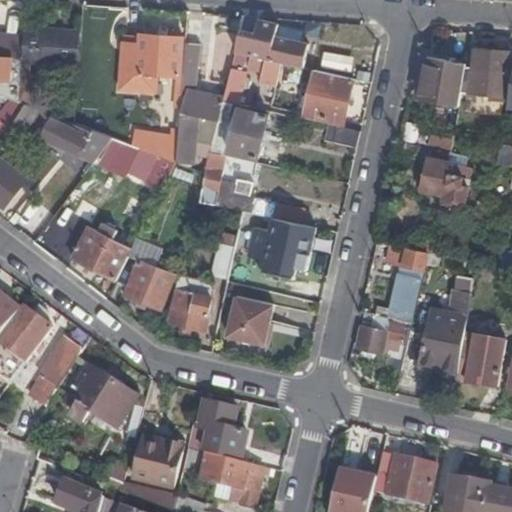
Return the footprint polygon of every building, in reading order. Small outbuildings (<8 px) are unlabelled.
[(255,34),(241,31),(235,53),(249,56),(282,64),(303,69),(307,46),(284,40),(275,38),(277,25),(258,21),(255,34)] [(287,27),(277,25),(275,38),(284,40),(287,27)] [(80,33),(24,29),(23,37),(22,60),(22,62),(78,66),(80,33)] [(0,34),(0,80),(9,81),(9,79),(11,59),(22,60),(23,37),(0,34)] [(140,37),(140,38),(139,47),(122,45),(121,66),(119,91),(154,93),(155,76),(181,78),(183,40),(140,37)] [(139,47),(140,38),(123,37),(122,45),(139,47)] [(198,46),(184,44),(181,93),(195,94),(198,46)] [(491,52),(474,52),(474,70),(466,69),(461,95),(508,99),(511,75),(510,75),(511,53),(506,53),(506,46),(492,46),(491,52)] [(474,52),(468,51),(466,65),(466,69),(474,70),(474,52)] [(249,56),(235,53),(231,69),(245,73),(247,68),(249,56)] [(282,64),(249,56),(247,68),(263,71),(261,82),(277,86),(282,64)] [(466,69),(466,65),(425,57),(417,100),(459,108),(461,95),(466,69)] [(245,73),(231,69),(223,102),(237,105),(245,73)] [(343,125),(353,81),(315,72),(309,96),(303,95),(302,101),(308,102),(305,116),(332,122),(343,125)] [(0,95),(18,103),(20,80),(9,79),(9,81),(0,80),(0,95)] [(177,159),(176,163),(192,163),(194,138),(190,138),(192,117),(199,118),(217,122),(218,122),(223,102),(187,94),(180,115),(178,139),(177,159)] [(0,129),(5,133),(10,126),(23,107),(9,101),(0,114),(0,129)] [(225,156),(227,156),(228,153),(238,110),(239,106),(237,105),(223,102),(218,122),(217,122),(211,147),(210,152),(211,152),(225,156)] [(32,141),(38,134),(43,127),(47,130),(53,116),(26,106),(10,126),(32,141)] [(268,116),(238,110),(228,153),(257,160),(268,116)] [(38,134),(96,162),(113,139),(73,124),(53,116),(47,130),(43,127),(38,134)] [(195,143),(211,147),(217,122),(199,118),(195,143)] [(324,142),(355,150),(359,134),(328,127),(324,142)] [(0,142),(18,156),(29,142),(11,128),(0,142)] [(137,133),(135,148),(140,149),(163,158),(177,159),(178,139),(163,139),(137,133)] [(428,136),(426,148),(448,153),(451,154),(453,142),(428,136)] [(426,148),(404,143),(401,157),(428,163),(426,171),(420,170),(419,177),(424,178),(422,190),(443,195),(442,204),(445,210),(457,213),(463,209),(468,189),(460,188),(465,168),(446,163),(447,156),(448,153),(426,148)] [(485,161),(497,164),(499,148),(489,146),(485,161)] [(511,149),(500,147),(499,148),(497,164),(508,167),(511,149)] [(160,192),(176,163),(163,158),(140,149),(127,175),(160,192)] [(275,219),(278,219),(281,207),(253,200),(255,190),(221,181),(225,156),(211,152),(201,202),(244,212),(258,215),(275,219)] [(30,174),(39,181),(57,163),(46,154),(30,174)] [(446,163),(465,168),(466,161),(447,156),(446,163)] [(0,204),(6,210),(28,181),(23,177),(27,173),(14,163),(11,168),(0,159),(0,204)] [(283,218),(304,219),(305,207),(284,205),(283,218)] [(319,229),(275,219),(272,231),(257,228),(250,255),(266,259),(263,272),(296,279),(299,268),(309,270),(319,229)] [(72,258),(115,280),(128,257),(131,250),(121,245),(123,241),(101,229),(98,234),(88,229),(81,240),(72,258)] [(511,272),(511,235),(509,257),(497,255),(495,269),(511,272)] [(138,261),(156,268),(162,254),(135,243),(131,250),(128,257),(138,261)] [(378,305),(376,315),(411,323),(426,253),(388,245),(385,262),(401,265),(399,275),(392,308),(378,305)] [(212,276),(229,279),(235,250),(219,246),(212,276)] [(161,309),(175,276),(156,268),(138,261),(125,295),(161,309)] [(466,273),(474,275),(476,265),(468,263),(466,273)] [(170,323),(205,331),(214,290),(211,285),(202,282),(196,287),(194,294),(177,291),(170,323)] [(0,339),(23,309),(0,292),(0,339)] [(418,365),(457,373),(460,356),(462,343),(471,295),(454,293),(450,314),(430,310),(418,365)] [(278,306),(237,296),(228,337),(272,347),(276,332),(272,331),(273,326),(278,306)] [(44,320),(36,314),(26,306),(0,341),(0,374),(13,384),(54,328),(44,320)] [(41,307),(36,314),(44,320),(49,313),(41,307)] [(376,315),(375,315),(373,328),(360,326),(356,349),(382,355),(385,340),(401,343),(406,344),(411,323),(376,315)] [(470,344),(468,357),(463,382),(495,388),(504,342),(472,336),(470,344)] [(382,355),(397,358),(401,343),(385,340),(382,355)] [(81,355),(82,352),(66,341),(49,365),(53,368),(45,381),(49,383),(58,390),(66,379),(81,355)] [(397,359),(402,360),(406,344),(401,343),(397,358),(397,359)] [(462,343),(460,356),(468,357),(470,344),(462,343)] [(137,397),(81,355),(66,379),(77,386),(68,398),(81,409),(84,405),(115,427),(137,397)] [(58,390),(49,383),(37,402),(47,408),(58,390)] [(232,431),(236,411),(203,403),(198,428),(204,429),(205,425),(209,426),(232,431)] [(135,443),(143,410),(134,408),(125,443),(134,445),(135,443)] [(209,426),(203,453),(206,454),(240,462),(246,434),(232,431),(209,426)] [(145,440),(143,445),(181,454),(183,448),(145,440)] [(134,445),(128,470),(137,472),(135,480),(173,489),(181,454),(143,445),(135,443),(134,445)] [(189,450),(183,476),(201,480),(206,454),(203,453),(189,450)] [(259,476),(261,467),(240,462),(206,454),(201,480),(230,487),(227,500),(254,507),(262,476),(259,476)] [(436,466),(381,454),(380,462),(376,480),(373,493),(427,505),(436,466)] [(116,481),(124,484),(128,470),(119,468),(116,481)] [(369,511),(373,493),(376,480),(340,472),(330,511),(369,511)] [(484,511),(488,488),(489,483),(482,482),(482,480),(476,477),(467,475),(461,475),(458,476),(457,477),(450,476),(443,511),(484,511)] [(100,511),(104,499),(65,484),(57,505),(74,511),(73,511),(100,511)] [(511,511),(511,492),(488,488),(484,511),(511,511)] [(137,511),(135,511),(104,499),(100,511),(137,511)]
